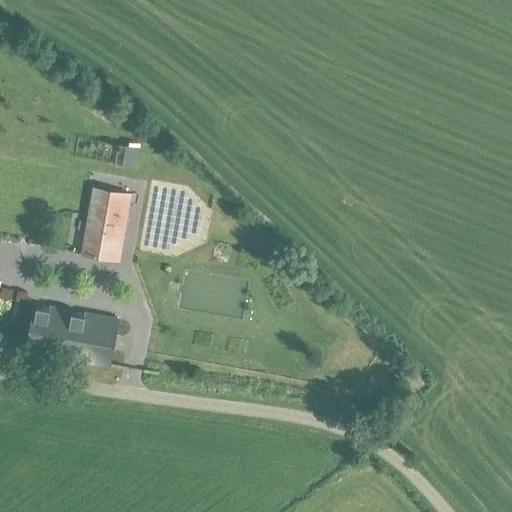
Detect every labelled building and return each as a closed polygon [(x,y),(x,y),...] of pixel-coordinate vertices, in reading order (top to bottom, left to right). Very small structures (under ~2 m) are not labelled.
[(125,145),(122,166),(136,169),(140,148),(141,144),(129,141),(128,146),(125,145)] [(2,242),(28,247),(40,183),(45,184),(49,162),(18,157),(2,242)] [(119,261),(131,194),(97,188),(85,255),(119,261)] [(115,319),(119,305),(99,298),(94,311),(115,319)] [(120,320),(100,316),(34,304),(25,353),(111,369),(120,320)]
